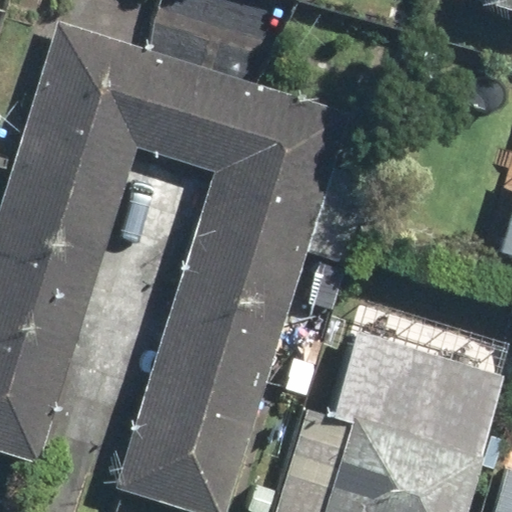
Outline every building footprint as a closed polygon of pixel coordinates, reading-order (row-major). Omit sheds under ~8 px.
[(511,0),(473,0),(511,11),(511,0)] [(44,19),(0,160),(0,452),(23,460),(122,143),(201,168),(102,486),(187,511),(218,511),(343,112),(44,19)] [(511,169),(489,248),(511,254),(511,169)] [(348,325),(322,408),(303,402),(267,511),(452,511),(497,372),(348,325)] [(511,511),(511,462),(500,459),(483,511),(511,511)]
